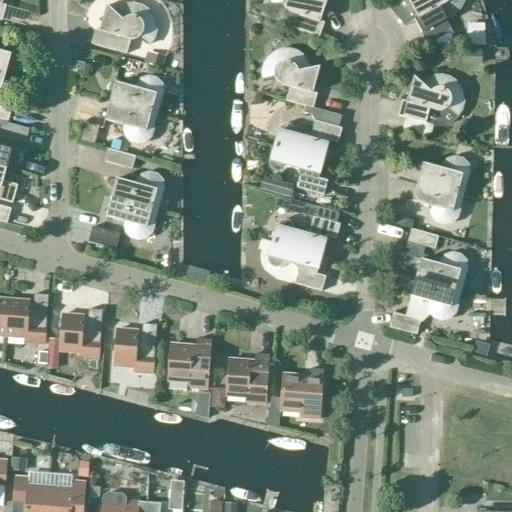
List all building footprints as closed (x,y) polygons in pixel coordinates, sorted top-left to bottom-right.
[(270,0),(270,5),(282,3),(283,7),(288,12),(297,15),(292,28),(319,37),(324,23),(320,22),(326,0),(270,0)] [(407,0),(417,18),(413,20),(421,33),(427,46),(452,32),(445,20),(439,8),(446,3),(448,0),(407,0)] [(126,4),(119,7),(112,12),(106,6),(99,31),(95,30),(90,45),(126,55),(130,41),(134,41),(137,39),(140,37),(150,46),(154,39),(156,32),(156,24),(153,16),(148,10),(142,6),(134,4),(126,4)] [(312,93),(319,67),(309,69),(306,62),(302,56),(295,52),(288,50),(281,51),(274,53),(268,58),(264,64),(262,71),(261,71),(262,79),(273,77),(275,80),(280,85),(289,88),(285,101),(312,108),(316,94),(312,93)] [(0,72),(5,74),(10,55),(0,51),(0,72)] [(165,58),(148,53),(145,65),(162,70),(165,58)] [(402,101),(398,116),(404,118),(402,126),(404,131),(426,137),(430,134),(432,125),(433,126),(444,125),(451,121),(456,117),(461,110),(460,110),(462,103),(462,95),(459,88),(455,83),(449,78),(441,76),(434,76),(427,79),(421,84),(413,77),(406,102),(402,101)] [(114,83),(109,102),(156,115),(162,95),(162,93),(162,90),(162,88),(161,86),(160,84),(159,83),(158,82),(157,81),(155,79),(152,78),(151,78),(149,78),(146,78),(143,78),(141,80),(138,81),(136,84),(135,86),(135,87),(134,88),(114,83)] [(156,115),(109,102),(104,121),(124,126),(124,127),(124,129),(124,130),(124,132),(124,133),(124,135),(125,136),(126,137),(127,139),(128,140),(130,142),(132,143),(134,144),(136,144),(139,144),(142,144),(144,143),(146,142),(148,140),(149,139),(150,137),(151,135),(151,134),(156,115)] [(0,119),(7,122),(11,110),(0,106),(0,119)] [(277,136),(274,146),(323,160),(328,141),(337,143),(341,129),(314,121),(312,128),(313,128),(311,132),(309,134),(306,136),(303,136),(299,135),(297,133),(293,127),(290,124),(287,123),(283,124),(280,126),(277,129),(276,133),(277,136)] [(29,131),(1,123),(0,128),(0,137),(25,144),(29,131)] [(323,160),(274,146),(271,156),(269,159),(268,163),(269,166),(270,170),(273,172),(277,173),(281,173),(287,169),(290,168),(294,169),(298,174),(299,178),(298,182),(297,182),(296,188),(323,196),(327,181),(317,178),(323,160)] [(0,167),(6,170),(11,151),(0,147),(0,167)] [(135,157),(108,149),(104,162),(131,170),(135,157)] [(417,183),(462,195),(468,176),(468,173),(467,165),(461,160),(454,158),(447,160),(441,165),(440,168),(422,164),(417,183)] [(6,170),(0,167),(0,202),(12,206),(16,187),(2,183),(6,170)] [(115,179),(110,198),(157,211),(162,191),(163,189),(163,187),(162,185),(161,182),(161,181),(159,179),(157,177),(156,176),(153,175),(151,174),(148,174),(146,175),(143,175),(141,176),(140,178),(138,179),(138,180),(137,181),(136,182),(135,184),(115,179)] [(457,214),(462,195),(417,183),(412,202),(430,207),(429,210),(431,218),(436,223),(443,225),(451,223),(456,218),(457,214)] [(292,189),(278,185),(275,195),(289,198),(292,189)] [(157,211),(110,198),(105,217),(125,222),(124,224),(124,225),(124,227),(125,230),(125,231),(126,232),(126,234),(128,235),(129,236),(130,237),(132,239),(135,240),(136,240),(139,240),(140,240),(142,240),(145,239),(146,238),(148,236),(149,235),(151,233),(151,231),(152,230),(157,211)] [(0,222),(6,224),(10,209),(0,206),(0,222)] [(275,232),(272,242),(321,256),(326,237),(335,239),(339,225),(328,222),(330,212),(315,208),(311,223),(310,227),(308,230),(305,232),(301,232),(298,231),(295,229),(291,223),(288,220),(285,220),(281,220),(278,222),(276,225),(275,228),(275,232)] [(120,236),(93,229),(89,244),(116,251),(120,236)] [(437,237),(411,230),(407,243),(434,250),(437,237)] [(321,256),(272,242),(269,252),(267,255),(266,259),(267,262),(269,266),(272,268),(275,269),(279,269),(285,265),(289,264),(292,265),(295,267),(296,271),(297,274),(296,278),(294,284),(321,292),(325,277),(316,274),(321,256)] [(420,260),(415,279),(460,291),(466,272),(465,272),(466,268),(464,261),(459,256),(452,254),(445,256),(439,261),(439,265),(420,260)] [(460,291),(415,279),(410,298),(428,302),(427,306),(429,313),(434,319),(441,321),(449,319),(454,314),(455,310),(460,291)] [(8,300),(5,337),(24,339),(24,344),(44,345),(48,296),(34,295),(33,304),(29,304),(29,302),(8,300)] [(58,352),(79,354),(78,359),(98,360),(102,311),(88,310),(87,319),(83,319),(83,316),(61,315),(58,352)] [(416,335),(420,320),(393,313),(389,328),(416,335)] [(113,367),(133,369),(132,374),(152,375),(156,326),(142,325),(141,334),(137,334),(137,331),(116,330),(113,367)] [(167,382),(187,384),(187,388),(206,390),(210,341),(196,339),(195,349),(191,349),(191,346),(170,345),(167,382)] [(46,353),(35,350),(31,364),(42,367),(46,353)] [(249,364),(250,362),(228,360),(225,397),(245,399),(245,404),(265,405),(269,356),(254,355),(254,364),(249,364)] [(224,378),(225,368),(212,367),(211,377),(224,378)] [(319,420),(323,371),(309,370),(308,379),(304,379),(304,376),(282,375),(279,412),(299,414),(299,419),(319,420)] [(24,460),(13,459),(12,471),(24,472),(24,460)] [(47,511),(49,487),(27,486),(27,478),(14,477),(11,511),(47,511)] [(49,487),(47,511),(70,511),(71,506),(83,507),(85,483),(71,482),(71,489),(49,487)] [(170,482),(168,511),(180,511),(183,483),(170,482)] [(99,498),(90,497),(89,511),(98,511),(99,498)] [(153,498),(143,497),(142,510),(152,511),(153,498)] [(137,511),(138,502),(125,501),(124,508),(102,507),(101,511),(137,511)] [(219,511),(221,502),(210,501),(209,511),(219,511)]
